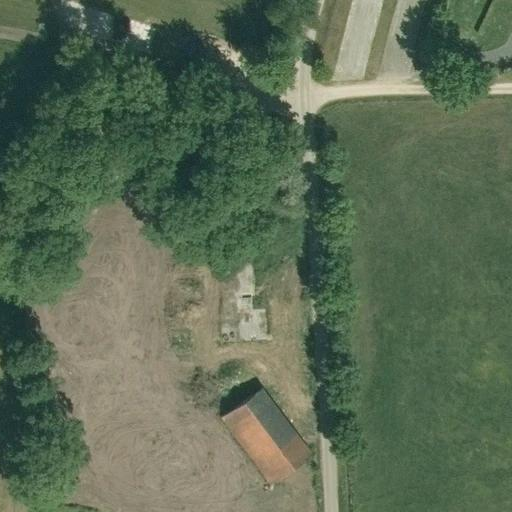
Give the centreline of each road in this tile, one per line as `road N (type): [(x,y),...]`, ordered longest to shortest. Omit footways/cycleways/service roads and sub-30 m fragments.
road 1 (unclassified): [(324,511),(304,66),(317,0)]
road 2 (track): [(0,269),(121,162),(305,97)]
road 3 (track): [(511,89),(350,89),(305,97)]
